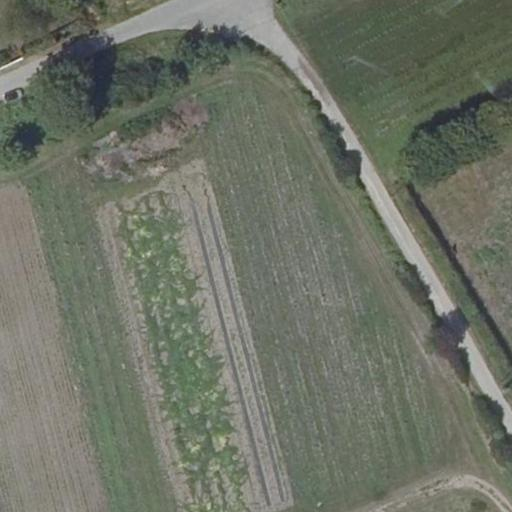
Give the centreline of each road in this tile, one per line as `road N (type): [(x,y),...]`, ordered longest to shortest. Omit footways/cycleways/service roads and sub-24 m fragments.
road 1 (unclassified): [(256,0),(316,88),(511,427)]
road 2 (unclassified): [(0,92),(196,0)]
